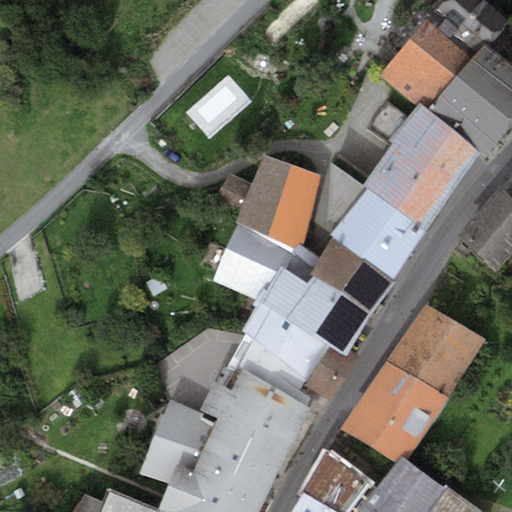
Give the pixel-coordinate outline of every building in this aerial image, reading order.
[(386,75),(484,154),(511,121),(511,67),(496,55),(499,51),(489,43),(507,22),(480,0),(450,0),(441,11),(435,6),(428,13),(434,20),(386,75)] [(401,147),(369,191),(423,231),(477,152),(420,108),(411,118),(388,100),(367,127),(391,144),(393,141),(401,147)] [(246,212),(242,222),(297,250),(299,247),(304,236),(301,233),(315,178),(279,164),(280,161),(268,157),(256,189),(231,177),(219,200),(246,212)] [(330,217),(345,222),(334,239),(390,281),(423,231),(369,191),(334,165),(330,217)] [(511,246),(511,204),(501,194),(464,237),(496,265),(511,246)] [(242,222),(218,278),(265,300),(282,269),(297,250),(242,222)] [(318,275),(320,277),(368,310),(376,303),(390,281),(334,239),(331,244),(335,248),(326,264),(318,275)] [(326,264),(299,247),(297,250),(282,269),(312,288),(320,277),(318,275),(326,264)] [(282,269),(265,300),(343,350),(360,321),(368,310),(320,277),(312,288),(282,269)] [(165,286),(160,277),(149,283),(155,292),(165,286)] [(355,359),(343,350),(265,300),(247,333),(314,385),(328,397),(341,382),(355,359)] [(359,404),(345,426),(400,460),(479,340),(428,309),(362,405),(359,404)] [(254,511),(274,472),(289,442),(304,412),(299,408),(314,385),(247,333),(244,332),(224,368),(237,375),(239,373),(244,379),(242,382),(235,377),(228,389),(236,393),(234,396),(217,387),(207,408),(225,417),(221,425),(173,404),(147,464),(179,475),(166,507),(178,511),(254,511)] [(334,460),(325,455),(322,460),(325,463),(305,495),(332,511),(338,511),(356,489),(361,493),(367,487),(332,462),(334,460)] [(432,511),(445,490),(403,460),(363,511),(432,511)] [(480,511),(446,489),(445,490),(432,511),(480,511)] [(158,511),(110,491),(105,505),(88,497),(78,511),(158,511)] [(332,511),(305,495),(294,511),(332,511)]
